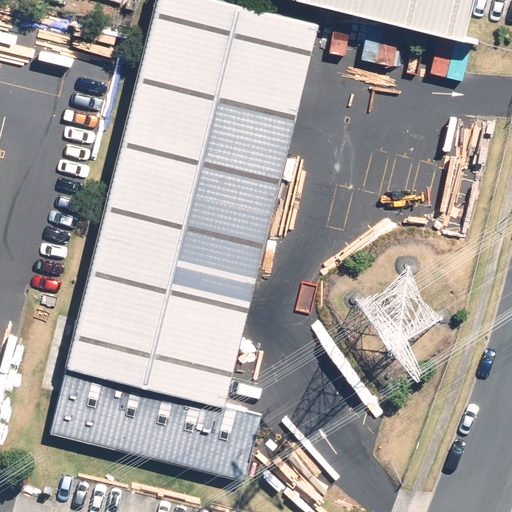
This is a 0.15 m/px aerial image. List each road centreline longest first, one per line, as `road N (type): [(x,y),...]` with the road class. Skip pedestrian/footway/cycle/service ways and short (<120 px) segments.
road 1 (unknown): [(434,511),(294,414),(277,386),(276,327),(372,118),(427,92),(505,83)]
road 2 (unclassified): [(511,384),(464,511)]
